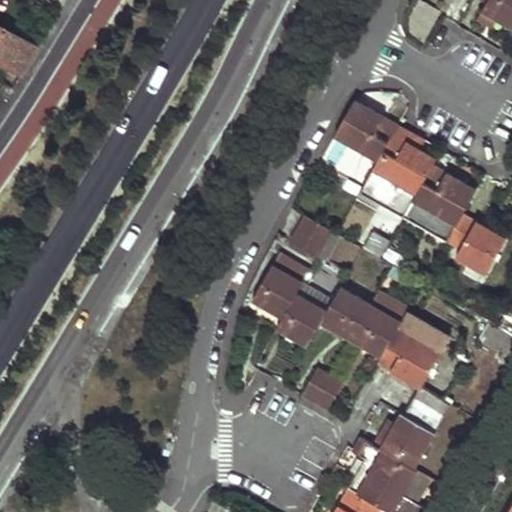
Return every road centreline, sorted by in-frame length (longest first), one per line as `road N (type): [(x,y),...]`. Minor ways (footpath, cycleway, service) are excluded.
road 1 (residential): [(189,435),(217,292),(363,37)]
road 2 (secondary): [(67,376),(227,112),(282,0)]
road 3 (secondary): [(204,0),(0,340)]
road 4 (unclassified): [(0,143),(90,0)]
road 5 (residential): [(92,511),(71,450),(67,376)]
road 6 (residential): [(363,37),(478,99)]
road 7 (secondary): [(0,485),(67,376)]
